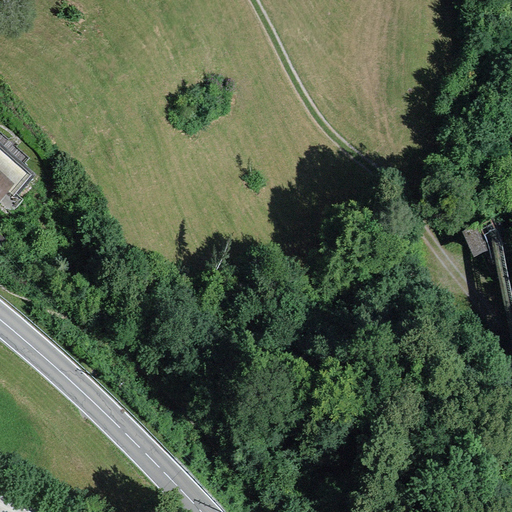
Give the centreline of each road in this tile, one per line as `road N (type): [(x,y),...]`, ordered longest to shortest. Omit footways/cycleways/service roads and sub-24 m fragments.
road 1 (track): [(244,0),(308,118),(511,368)]
road 2 (tertiary): [(0,322),(87,396),(199,511)]
